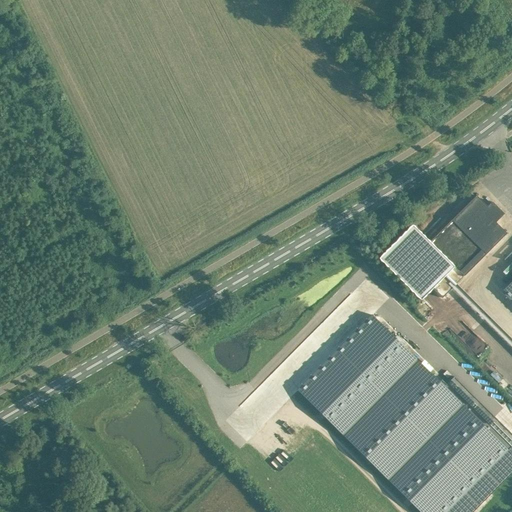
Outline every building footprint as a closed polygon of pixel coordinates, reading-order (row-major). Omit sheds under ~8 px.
[(476,195),(439,233),(430,242),(428,244),(450,266),(430,286),(433,289),(442,298),(506,233),(495,222),(504,214),(492,202),(487,206),(476,195)] [(421,301),(433,289),(430,286),(450,266),(428,244),(430,242),(412,224),(378,258),(421,301)] [(355,254),(343,265),(352,274),(364,263),(355,254)] [(511,281),(501,292),(511,302),(511,281)] [(372,315),(297,390),(420,511),(472,511),(511,472),(511,433),(454,376),(444,386),(372,315)]
